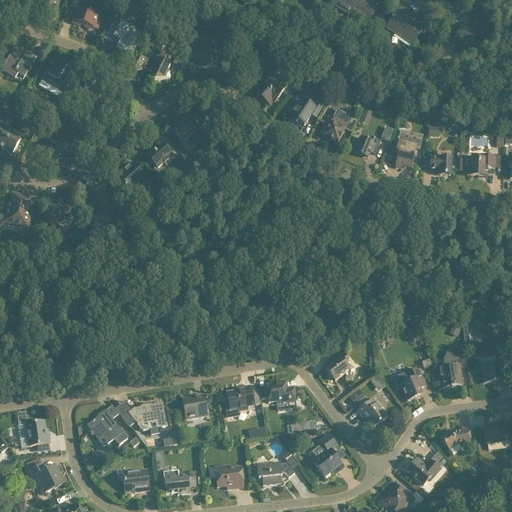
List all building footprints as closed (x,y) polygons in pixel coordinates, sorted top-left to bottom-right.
[(44,0),(39,10),(56,18),(53,16),(57,7),(60,0),(44,0)] [(334,0),(333,2),(331,6),(338,10),(348,16),(357,0),(334,0)] [(368,0),(357,0),(348,16),(349,16),(350,15),(367,25),(376,9),(378,6),(372,2),(369,0),(368,0)] [(271,9),(268,3),(262,5),(265,12),(271,9)] [(277,6),(273,13),(278,16),(282,9),(277,6)] [(98,31),(101,21),(98,20),(100,12),(92,10),(91,14),(77,9),(71,24),(79,27),(82,25),(85,26),(84,29),(88,30),(93,28),(93,29),(98,31)] [(404,18),(396,14),(391,22),(386,31),(412,47),(420,34),(423,29),(404,18)] [(113,21),(109,30),(116,33),(113,40),(120,43),(118,47),(115,52),(130,59),(135,50),(139,42),(130,38),(133,31),(121,25),(120,24),(113,21)] [(477,46),(480,41),(483,34),(480,32),(471,27),(468,33),(461,29),(453,42),(457,45),(455,49),(467,55),(469,51),(473,44),(477,46)] [(191,47),(191,48),(191,57),(195,57),(194,69),(206,70),(206,67),(217,68),(218,58),(218,54),(215,53),(216,42),(209,42),(209,39),(199,39),(198,47),(191,47)] [(14,49),(9,58),(1,71),(15,79),(18,75),(25,79),(31,68),(36,60),(26,54),(25,56),(14,49)] [(279,53),(273,60),(279,65),(284,58),(279,53)] [(168,71),(170,67),(165,64),(164,59),(161,57),(156,59),(150,56),(148,61),(143,70),(153,74),(151,77),(153,81),(156,83),(170,78),(168,71)] [(423,60),(421,63),(422,66),(425,68),(428,67),(430,64),(429,61),(426,59),(423,60)] [(52,95),(55,91),(62,95),(67,87),(65,86),(65,83),(73,69),(57,60),(48,75),(46,74),(41,83),(43,84),(40,88),(52,95)] [(260,92),(257,96),(269,106),(272,102),(274,104),(281,96),(282,94),(285,96),(287,96),(290,93),(290,91),(287,88),(287,87),(273,76),(269,81),(260,92)] [(108,101),(99,95),(96,93),(97,92),(86,85),(76,103),(85,108),(87,105),(101,113),(108,101)] [(361,85),(360,92),(366,94),(368,87),(361,85)] [(318,105),(325,109),(331,99),(329,98),(331,96),(327,94),(326,96),(325,95),(318,105)] [(65,101),(61,98),(59,97),(58,99),(55,104),(61,107),(65,101)] [(296,106),(292,112),(294,113),(289,120),(296,125),(298,123),(304,127),(309,119),(316,109),(309,104),(308,106),(301,102),(298,106),(296,106)] [(63,111),(59,117),(64,120),(67,113),(63,111)] [(337,145),(342,136),(348,126),(352,119),(337,111),(333,118),(335,119),(330,127),(326,124),(322,131),(325,133),(323,137),(337,145)] [(362,118),(369,121),(372,113),(368,112),(364,111),(362,118)] [(179,127),(172,133),(175,136),(176,136),(183,143),(182,143),(180,145),(187,153),(196,145),(201,140),(197,135),(195,133),(198,131),(196,129),(190,122),(186,117),(185,118),(181,122),(183,124),(179,127)] [(0,148),(11,156),(17,147),(21,140),(11,135),(13,132),(2,125),(0,128),(0,148)] [(393,131),(386,128),(381,140),(388,143),(393,131)] [(428,128),(428,138),(437,138),(437,129),(428,128)] [(78,157),(76,147),(73,136),(50,141),(54,161),(69,158),(70,159),(78,157)] [(375,156),(379,147),(381,142),(370,138),(369,141),(360,138),(357,145),(354,154),(363,158),(364,157),(368,158),(370,154),(375,156)] [(398,144),(397,145),(395,154),(398,155),(395,168),(402,170),(403,167),(412,169),(414,159),(417,145),(403,141),(402,145),(398,144)] [(146,158),(153,165),(157,170),(163,165),(166,167),(175,159),(165,149),(158,142),(153,147),(155,149),(146,158)] [(391,158),(392,158),(393,154),(394,149),(389,148),(385,156),(391,158)] [(487,179),(487,170),(495,170),(495,157),(488,157),(488,160),(468,159),(467,177),(478,178),(478,179),(482,180),(482,179),(487,179)] [(430,158),(430,162),(430,172),(439,172),(439,177),(451,177),(451,167),(451,158),(430,158)] [(180,166),(179,167),(189,179),(191,178),(196,183),(202,179),(191,166),(190,165),(186,161),(180,166)] [(115,178),(130,193),(132,196),(140,189),(145,195),(153,187),(147,180),(146,181),(132,166),(125,172),(124,170),(115,178)] [(113,209),(106,197),(101,189),(86,197),(91,206),(98,218),(113,209)] [(13,196),(10,206),(7,219),(13,221),(13,223),(21,225),(20,227),(28,229),(31,215),(28,214),(30,204),(21,202),(22,198),(10,195),(10,196),(13,196)] [(71,224),(70,212),(69,202),(66,202),(66,204),(49,205),(50,215),(51,226),(71,224)] [(459,331),(453,328),(452,328),(450,334),(457,338),(460,331),(459,331)] [(506,332),(493,333),(495,343),(507,341),(506,332)] [(334,362),(325,369),(335,382),(336,381),(342,376),(345,374),(350,371),(351,373),(355,370),(348,361),(347,362),(341,353),(340,353),(332,359),(334,362)] [(451,390),(462,388),(459,368),(455,368),(455,366),(459,358),(447,353),(443,361),(444,370),(439,370),(442,390),(450,389),(451,390)] [(481,368),(478,368),(479,376),(480,385),(483,385),(484,386),(494,384),(500,384),(499,379),(505,378),(507,378),(507,377),(504,356),(495,357),(495,358),(480,360),(481,368)] [(424,370),(431,367),(430,360),(421,364),(424,370)] [(422,397),(420,391),(419,390),(426,388),(422,379),(419,371),(406,376),(405,375),(393,379),(397,388),(401,386),(407,403),(419,398),(422,397)] [(376,376),(369,381),(377,392),(384,387),(376,376)] [(273,387),(265,388),(268,405),(276,403),(276,406),(296,402),(294,389),(286,390),(285,382),(273,384),(273,387)] [(243,392),(237,393),(227,395),(228,404),(225,405),(227,417),(229,419),(237,417),(238,415),(238,412),(247,411),(247,408),(254,407),(252,398),(251,388),(243,389),(243,392)] [(354,405),(361,400),(364,398),(359,392),(349,399),(354,405)] [(182,400),(184,410),(186,422),(207,418),(205,406),(203,396),(203,398),(196,399),(196,398),(182,400)] [(371,402),(365,406),(357,412),(363,420),(365,418),(372,428),(377,425),(378,426),(387,419),(376,405),(374,407),(371,402)] [(166,422),(165,414),(163,404),(152,406),(152,405),(140,407),(140,410),(136,411),(134,409),(128,414),(134,422),(142,433),(166,429),(165,422),(166,422)] [(93,425),(88,428),(99,442),(102,439),(105,442),(104,443),(105,445),(106,444),(107,446),(114,441),(119,447),(128,440),(106,412),(92,423),(93,425)] [(26,426),(27,426),(26,413),(17,414),(19,427),(26,426)] [(315,422),(300,425),(290,427),(292,434),(301,432),(316,430),(315,422)] [(26,426),(29,448),(50,446),(48,437),(46,437),(44,423),(26,426)] [(498,427),(484,428),(486,445),(510,442),(508,423),(498,424),(498,427)] [(458,446),(461,449),(471,448),(470,438),(468,428),(461,429),(461,433),(457,434),(452,437),(448,432),(442,437),(444,439),(441,442),(447,450),(449,453),(450,453),(458,446)] [(163,441),(164,449),(177,447),(175,432),(167,434),(168,441),(163,441)] [(344,469),(332,452),(338,448),(328,435),(319,442),(322,446),(327,452),(317,460),(312,463),(324,479),(336,470),(338,473),(344,469)] [(278,439),(287,451),(293,447),(287,440),(284,437),(278,439)] [(129,444),(133,449),(140,444),(136,439),(129,444)] [(286,461),(291,458),(286,451),(280,455),(285,462),(286,461)] [(406,473),(414,479),(422,487),(428,481),(430,482),(440,471),(438,468),(430,462),(425,467),(417,460),(406,473)] [(280,475),(282,474),(285,475),(287,477),(289,480),(294,475),(287,465),(280,466),(280,464),(257,467),(258,481),(262,480),(263,487),(281,485),(280,475)] [(46,471),(44,471),(41,465),(28,471),(32,479),(36,477),(45,494),(55,489),(64,484),(55,466),(46,471)] [(243,490),(242,480),(241,470),(229,471),(215,472),(216,479),(217,489),(232,488),(232,491),(243,490)] [(447,470),(439,479),(449,487),(456,478),(447,470)] [(140,493),(149,492),(147,471),(124,474),(125,481),(123,481),(125,494),(140,492),(140,493)] [(194,474),(178,476),(178,473),(163,475),(165,486),(166,496),(171,496),(177,495),(177,497),(190,495),(189,489),(196,488),(194,474)] [(446,494),(455,503),(465,492),(456,483),(446,494)] [(380,503),(387,509),(390,511),(403,511),(407,507),(413,511),(417,507),(412,502),(413,500),(396,485),(395,485),(396,486),(391,493),(390,492),(380,503)] [(428,511),(432,508),(424,502),(421,506),(428,511)]
